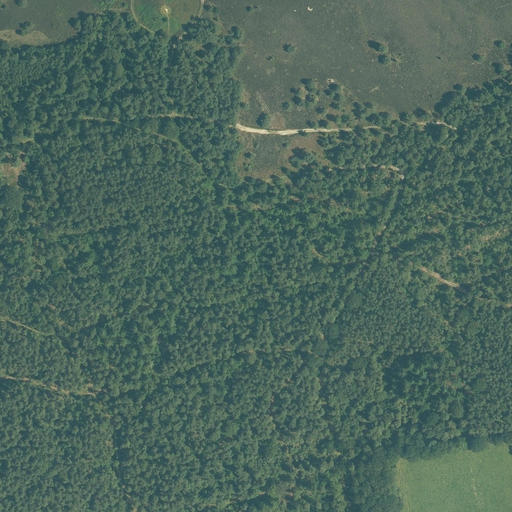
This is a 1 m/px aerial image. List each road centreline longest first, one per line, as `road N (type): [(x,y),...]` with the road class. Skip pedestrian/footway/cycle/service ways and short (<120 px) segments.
road 1 (track): [(465,128),(404,168),(393,209),(338,312),(269,404),(294,480),(184,511)]
road 2 (track): [(0,383),(116,397),(233,354),(311,349),(348,511)]
road 3 (track): [(0,323),(61,340),(161,300),(305,276),(371,254),(402,258)]
road 4 (track): [(171,115),(287,131),(465,128),(511,80)]
road 5 (track): [(0,259),(85,374),(113,428),(135,511)]
road 6 (track): [(171,115),(79,119),(0,146)]
road 7 (track): [(402,258),(511,307)]
